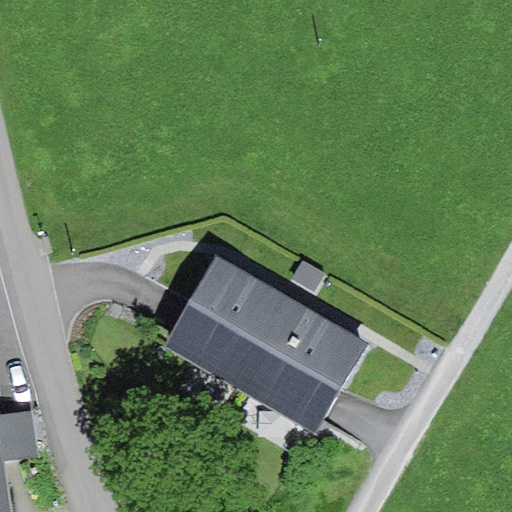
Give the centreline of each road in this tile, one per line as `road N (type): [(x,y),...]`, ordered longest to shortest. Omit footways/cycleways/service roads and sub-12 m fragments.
road 1 (unclassified): [(112,511),(64,400),(0,157)]
road 2 (track): [(511,268),(363,511)]
